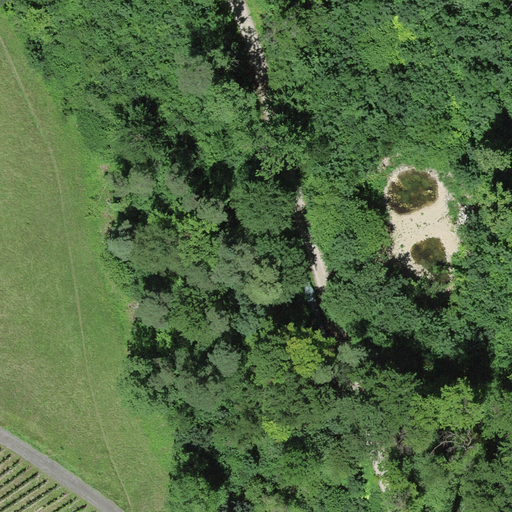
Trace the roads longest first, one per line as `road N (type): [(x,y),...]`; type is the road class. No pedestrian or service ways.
road 1 (track): [(228,0),(392,511)]
road 2 (track): [(110,511),(0,439)]
